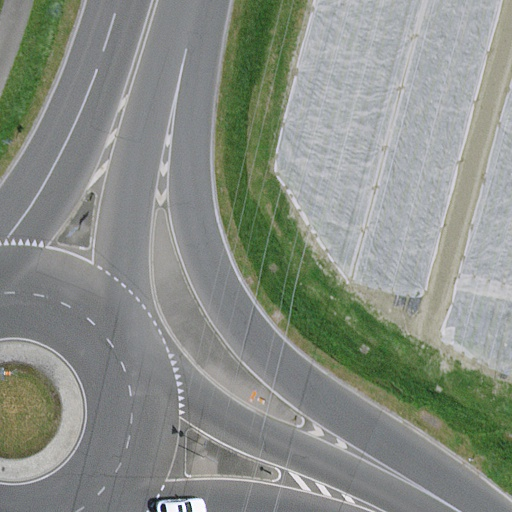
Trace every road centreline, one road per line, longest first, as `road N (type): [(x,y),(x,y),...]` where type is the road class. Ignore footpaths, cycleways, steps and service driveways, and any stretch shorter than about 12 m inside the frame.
road 1 (primary): [(448,511),(285,371),(225,302),(196,226),(152,10)]
road 2 (secondary): [(413,511),(332,465),(236,424),(118,353)]
road 3 (primary): [(109,338),(152,10)]
road 4 (primary): [(152,10),(0,249)]
road 5 (secondary): [(83,511),(226,504),(278,511)]
road 6 (primary): [(75,511),(125,453),(133,402),(118,353)]
road 7 (primary): [(109,338),(67,303),(0,292)]
